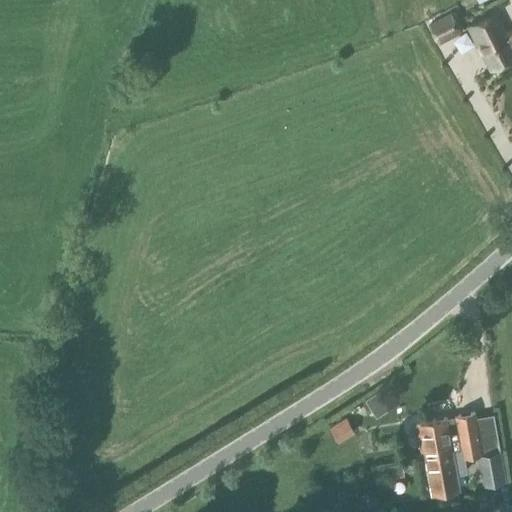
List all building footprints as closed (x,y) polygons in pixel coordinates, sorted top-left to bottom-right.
[(511,30),(507,33),(497,12),(470,26),(491,69),(511,58),(511,30)] [(430,24),(439,42),(461,31),(452,13),(430,24)] [(462,46),(449,54),(458,67),(471,59),(462,46)] [(362,412),(372,430),(390,421),(379,402),(362,412)] [(460,442),(480,438),(475,410),(455,415),(455,416),(446,418),(446,417),(420,422),(426,455),(452,451),(453,455),(462,454),(460,442)] [(459,488),(453,458),(462,457),(477,454),(482,486),(506,481),(500,449),(483,453),(480,438),(460,442),(462,454),(453,455),(452,451),(426,455),(432,493),(459,488)] [(362,507),(377,504),(374,490),(360,493),(362,507)]
